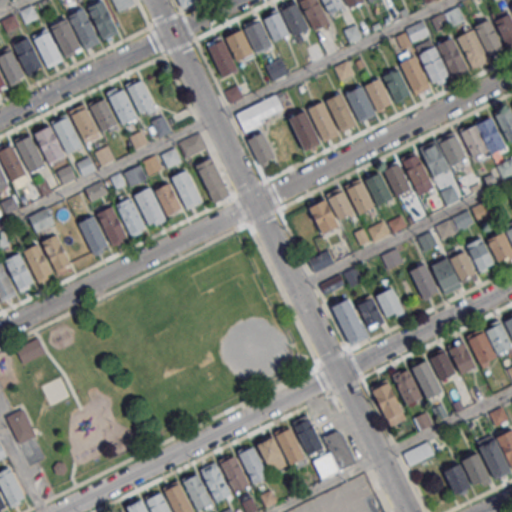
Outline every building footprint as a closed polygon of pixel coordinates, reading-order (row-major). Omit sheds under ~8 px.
[(104,0),(119,32),(103,40),(87,6),(99,0),(104,0)] [(132,0),(134,3),(116,11),(111,0),(132,0)] [(298,0),(313,30),(328,22),(317,0),(298,0)] [(321,0),(328,14),(344,6),(341,0),(321,0)] [(343,0),(347,8),(364,0),(343,0)] [(293,35),(307,28),(294,2),(279,9),(293,35)] [(19,9),(32,3),(38,16),(25,23),(19,9)] [(465,19),(458,5),(444,12),(450,26),(465,19)] [(100,41),(83,49),(67,15),(84,7),(100,41)] [(273,40),(289,32),(278,10),(262,17),(273,40)] [(0,19),(14,12),(19,24),(5,31),(0,19)] [(506,45),(511,42),(511,18),(509,12),(493,19),(506,45)] [(49,26),(67,17),(81,49),(64,57),(49,26)] [(487,54),(503,46),(488,17),(473,25),(487,54)] [(405,28),(411,42),(429,33),(423,20),(405,28)] [(254,52),(271,44),(259,21),(243,29),(254,52)] [(471,68),(488,60),(472,29),(456,37),(471,68)] [(251,53),(240,30),(225,37),(236,60),(251,53)] [(33,39),(49,31),(63,58),(46,66),(33,39)] [(397,36),(403,48),(410,44),(403,32),(397,36)] [(12,44),(28,36),(42,65),(26,73),(12,44)] [(450,73),(465,66),(451,37),(436,44),(450,73)] [(221,75),(236,68),(223,39),(207,47),(221,75)] [(431,82),(448,74),(434,45),(418,54),(431,82)] [(24,75),(8,83),(0,65),(0,54),(11,49),(24,75)] [(414,94),(429,87),(414,55),(399,62),(414,94)] [(265,66),(272,80),(288,73),(280,58),(265,66)] [(333,66),(339,80),(354,73),(348,59),(333,66)] [(395,101),(410,93),(398,69),(383,76),(395,101)] [(0,91),(8,87),(0,72),(0,91)] [(376,109),(391,102),(379,77),(364,84),(376,109)] [(127,86),(142,79),(156,108),(141,115),(127,86)] [(243,95),(237,84),(224,91),(230,102),(243,95)] [(358,120),(375,111),(361,85),(345,93),(358,120)] [(109,96),(124,89),(136,116),(121,123),(109,96)] [(340,131),(355,124),(340,92),(325,99),(340,131)] [(243,129),(282,112),(274,96),(236,113),(243,129)] [(89,105),(106,97),(118,122),(101,130),(89,105)] [(322,141),(338,133),(322,100),(306,108),(322,141)] [(71,114),(86,107),(99,133),(84,140),(71,114)] [(507,141),(511,138),(511,112),(509,107),(494,115),(507,141)] [(303,150),(320,143),(304,109),(287,117),(303,150)] [(52,123),(68,115),(82,145),(66,153),(52,123)] [(162,115),(170,131),(159,136),(152,120),(162,115)] [(490,153),(506,145),(490,115),(474,123),(490,153)] [(471,157),(486,150),(474,124),(459,132),(471,157)] [(34,133),(50,125),(64,155),(48,162),(34,133)] [(140,130),(146,142),(135,147),(129,135),(140,130)] [(449,165),(465,157),(452,130),(436,138),(449,165)] [(177,140),(197,131),(205,150),(186,159),(177,140)] [(273,156),(261,132),(248,138),(260,162),(273,156)] [(15,142),(31,134),(45,164),(29,171),(15,142)] [(432,176),(448,168),(434,138),(418,146),(432,176)] [(0,157),(0,149),(12,144),(26,173),(11,180),(0,157)] [(107,144),(114,157),(101,164),(94,150),(107,144)] [(160,153),(173,147),(180,161),(167,167),(160,153)] [(414,186),(429,179),(415,151),(400,158),(414,186)] [(75,161),(89,154),(96,169),(82,175),(75,161)] [(155,154),(161,168),(148,174),(142,160),(155,154)] [(194,164),(212,156),(230,194),(212,202),(194,164)] [(511,172),(511,157),(495,166),(501,178),(511,172)] [(395,195),(410,188),(397,162),(382,170),(395,195)] [(0,163),(9,183),(0,187),(0,163)] [(54,170),(69,163),(75,176),(60,183),(54,170)] [(124,171),(140,164),(147,178),(130,186),(124,171)] [(172,176),(187,168),(202,199),(186,206),(172,176)] [(110,175),(118,171),(125,184),(116,188),(110,175)] [(377,204),(392,196),(379,171),(364,178),(377,204)] [(36,182),(46,177),(51,189),(41,194),(36,182)] [(357,213),(373,205),(359,178),(344,186),(357,213)] [(85,187),(101,179),(108,193),(91,200),(85,187)] [(180,207),(166,214),(154,189),(168,182),(180,207)] [(446,204),(458,198),(453,185),(440,191),(446,204)] [(134,193),(150,186),(165,218),(149,225),(134,193)] [(338,219),(353,211),(340,186),(325,193),(338,219)] [(0,203),(0,200),(12,194),(18,206),(4,212),(0,203)] [(115,204),(131,196),(146,227),(130,235),(115,204)] [(321,233),(338,225),(324,197),(307,205),(321,233)] [(472,208),(478,221),(496,213),(490,200),(472,208)] [(97,212),(111,205),(126,235),(111,242),(97,212)] [(28,216),(47,207),(54,223),(36,231),(28,216)] [(77,222),(93,214),(107,243),(91,251),(77,222)] [(393,232),(406,225),(401,215),(388,221),(393,232)] [(368,227),(374,240),(389,233),(383,220),(368,227)] [(447,234),(454,230),(452,226),(445,229),(447,234)] [(0,230),(1,230),(8,244),(0,248),(0,230)] [(423,250),(436,245),(429,231),(417,236),(423,250)] [(486,239),(503,231),(511,250),(511,253),(497,261),(486,239)] [(41,241),(56,233),(72,265),(56,273),(41,241)] [(493,262),(481,237),(465,244),(478,270),(493,262)] [(23,251),(38,243),(51,272),(36,279),(23,251)] [(403,261),(396,247),(381,254),(388,268),(403,261)] [(314,271),(334,262),(328,249),(308,258),(314,271)] [(460,279),(475,272),(464,250),(449,258),(460,279)] [(4,259),(20,251),(34,282),(18,290),(4,259)] [(442,289),(458,280),(447,257),(430,265),(442,289)] [(0,260),(2,260),(16,292),(0,299),(0,260)] [(423,298),(439,290),(424,262),(408,270),(423,298)] [(362,278),(354,267),(344,274),(353,285),(362,278)] [(344,285),(341,276),(321,282),(323,292),(344,285)] [(385,316),(402,308),(391,287),(375,294),(385,316)] [(366,325),(382,317),(371,296),(356,304),(366,325)] [(349,345),(367,337),(347,297),(330,306),(349,345)] [(511,346),(500,322),(484,330),(495,353),(511,346)] [(479,364),(496,356),(483,331),(467,339),(479,364)] [(45,353),(38,337),(16,348),(23,364),(45,353)] [(459,373),(476,365),(464,340),(447,348),(459,373)] [(439,379),(454,372),(444,350),(429,357),(439,379)] [(426,397),(441,389),(426,359),(410,367),(426,397)] [(405,404),(422,396),(407,368),(391,376),(405,404)] [(390,425),(405,417),(386,378),(371,386),(390,425)] [(438,419),(447,414),(441,403),(433,408),(438,419)] [(5,415),(23,406),(37,433),(18,442),(5,415)] [(489,412),(494,423),(506,418),(502,407),(489,412)] [(433,422),(426,410),(413,417),(420,429),(433,422)] [(292,422),(307,414),(322,444),(306,452),(292,422)] [(275,434),(289,427),(304,456),(289,463),(275,434)] [(330,451),(322,436),(339,428),(355,462),(322,478),(313,459),(330,451)] [(510,465),(511,463),(511,430),(511,428),(496,435),(510,465)] [(494,478),(510,470),(493,433),(476,440),(494,478)] [(256,442),(272,434),(286,463),(270,470),(256,442)] [(433,454),(427,441),(402,452),(408,465),(433,454)] [(239,454),(253,447),(266,475),(252,482),(239,454)] [(472,483),(489,475),(477,451),(460,459),(472,483)] [(219,462),(234,454),(249,484),(234,491),(219,462)] [(200,469),(215,461),(231,493),(215,501),(200,469)] [(454,493),(470,485),(459,462),(443,470),(454,493)] [(0,471),(10,466),(25,497),(9,505),(0,486),(0,471)] [(183,480),(198,473),(213,503),(198,510),(183,480)] [(173,511),(162,488),(178,480),(194,511),(173,511)] [(259,494),(270,488),(276,500),(266,506),(259,494)] [(160,492),(169,511),(151,511),(145,499),(160,492)] [(127,511),(124,505),(141,497),(148,511),(127,511)] [(245,511),(240,502),(252,497),(257,508),(249,511),(245,511)]
